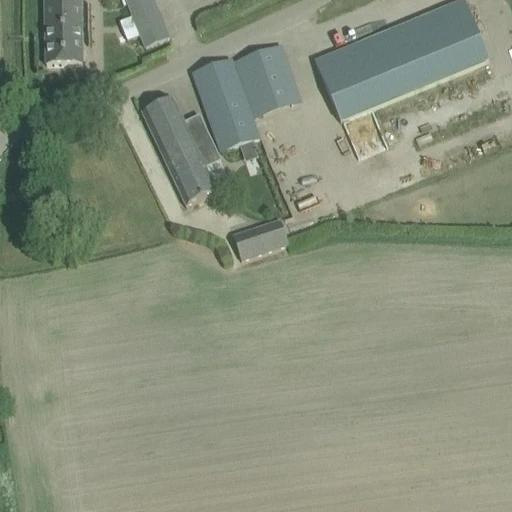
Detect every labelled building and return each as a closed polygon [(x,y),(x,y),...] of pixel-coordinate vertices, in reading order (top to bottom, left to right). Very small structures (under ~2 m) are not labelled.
[(81,0),(45,0),(47,68),(82,68),(81,0)] [(123,0),(145,51),(169,42),(151,0),(123,0)] [(489,65),(472,23),(465,5),(315,66),(340,126),(489,65)] [(300,102),(282,50),(235,66),(241,83),(201,96),(221,153),(259,139),(252,119),(300,102)] [(142,117),(186,211),(218,196),(206,168),(221,162),(200,119),(185,126),(174,102),(142,117)] [(281,223),(233,239),(242,266),(289,250),(281,223)]
